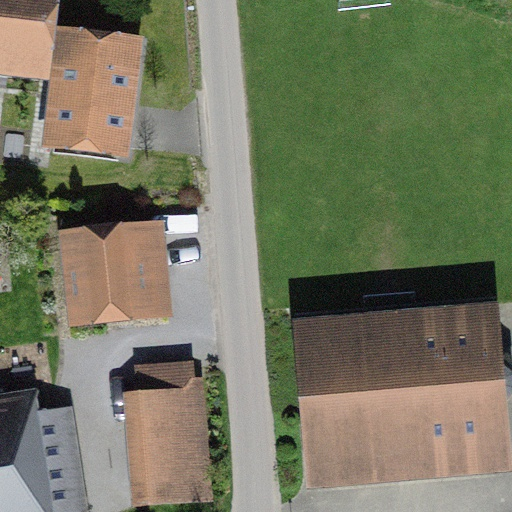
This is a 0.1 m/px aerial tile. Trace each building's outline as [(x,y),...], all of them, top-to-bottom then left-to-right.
[(0,0),(0,67),(39,72),(48,0),(0,0)] [(63,40),(51,140),(121,149),(133,49),(63,40)] [(76,246),(82,311),(135,306),(129,241),(76,246)] [(308,338),(319,465),(495,450),(491,403),(505,402),(511,393),(511,376),(502,368),(488,369),(484,323),(308,338)] [(137,370),(146,499),(199,496),(190,367),(137,370)] [(0,397),(0,511),(89,511),(73,407),(35,413),(32,393),(0,397)]
